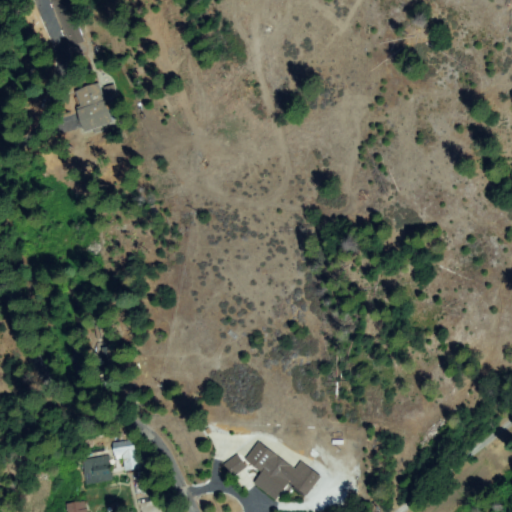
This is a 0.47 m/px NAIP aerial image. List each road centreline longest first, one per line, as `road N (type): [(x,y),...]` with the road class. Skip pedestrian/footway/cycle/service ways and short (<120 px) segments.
road 1 (residential): [(191,511),(106,339),(86,276),(72,57),(43,28),(0,24)]
road 2 (residential): [(400,511),(511,415)]
